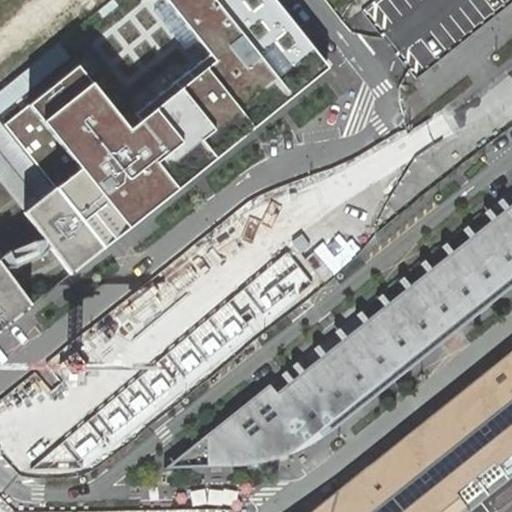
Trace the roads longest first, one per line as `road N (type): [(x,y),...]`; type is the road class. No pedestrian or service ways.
road 1 (residential): [(511,155),(88,493)]
road 2 (residential): [(0,385),(252,181),(364,140),(395,114)]
road 3 (residential): [(275,511),(511,324)]
road 4 (unknown): [(347,288),(398,165),(395,114)]
road 5 (residential): [(511,22),(395,114)]
road 6 (residential): [(395,114),(311,0)]
